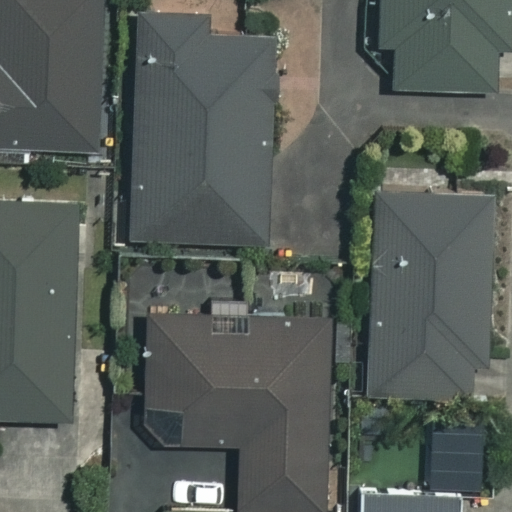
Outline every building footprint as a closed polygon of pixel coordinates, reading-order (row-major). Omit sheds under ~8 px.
[(91,0),(0,0),(0,150),(87,153),(91,0)] [(509,0),(375,0),(375,65),(386,65),(386,89),(488,91),(488,42),(509,43),(509,0)] [(204,17),(133,15),(124,236),(259,241),(267,36),(203,33),(204,17)] [(483,184),(369,181),(362,393),(467,396),(468,347),(479,347),(483,184)] [(66,202),(0,200),(0,416),(61,418),(66,202)] [(313,316),(141,319),(143,409),(170,408),(171,442),(233,440),(235,510),(317,508),(313,316)] [(447,511),(448,489),(350,488),(349,511),(447,511)]
